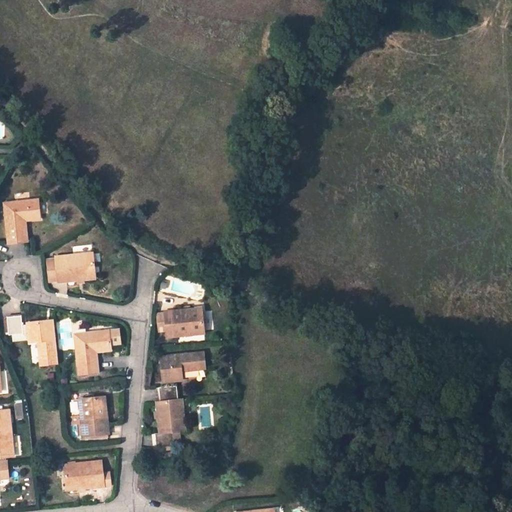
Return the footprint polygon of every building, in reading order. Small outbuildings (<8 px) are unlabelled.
[(38,200),(4,204),(9,244),(27,242),(24,221),(40,219),(38,200)] [(93,254),(57,257),(57,259),(57,264),(49,265),(51,281),(59,280),(59,282),(95,278),(93,254)] [(201,309),(165,313),(165,314),(157,315),(159,332),(167,331),(168,337),(204,333),(201,309)] [(21,316),(6,317),(8,335),(23,334),(21,316)] [(52,321),(29,323),(31,343),(39,341),(42,365),(57,363),(52,321)] [(119,330),(75,335),(79,375),(98,373),(96,351),(111,350),(110,344),(120,343),(119,330)] [(203,353),(162,358),(163,382),(182,380),(181,370),(205,367),(203,353)] [(156,433),(157,448),(175,446),(174,442),(173,432),(179,432),(185,431),(181,400),(178,400),(177,386),(159,388),(161,402),(158,402),(161,433),(156,433)] [(101,397),(81,400),(84,436),(108,433),(106,409),(102,409),(101,397)] [(0,457),(13,456),(8,411),(0,411),(0,457)] [(101,461),(65,466),(67,490),(104,485),(104,486),(111,485),(110,472),(102,473),(101,461)] [(0,478),(8,477),(7,462),(0,462),(0,478)]
